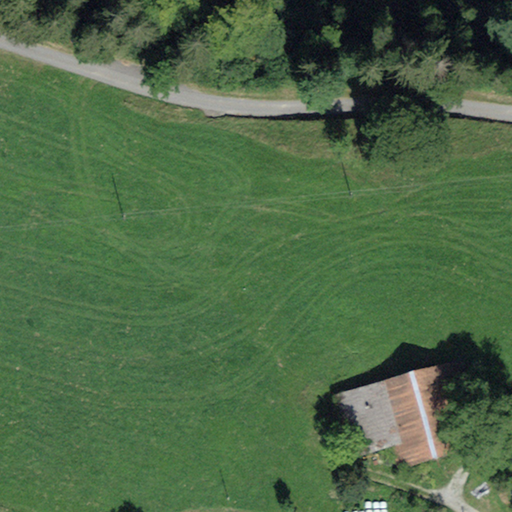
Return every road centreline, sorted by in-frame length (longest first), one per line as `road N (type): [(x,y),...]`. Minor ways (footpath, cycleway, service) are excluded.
road 1 (residential): [(0,43),(120,82),(242,108),(309,103),(511,115)]
road 2 (track): [(343,471),(464,511)]
